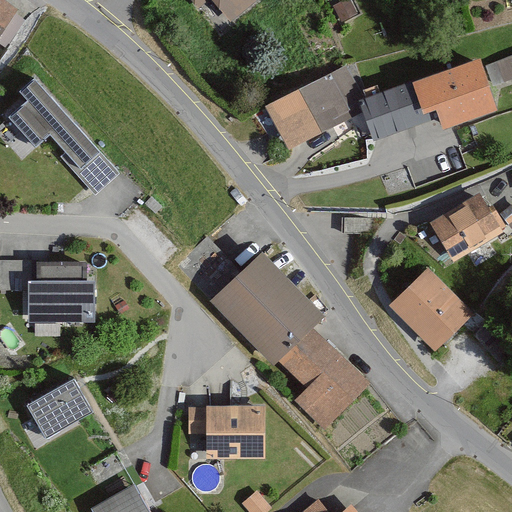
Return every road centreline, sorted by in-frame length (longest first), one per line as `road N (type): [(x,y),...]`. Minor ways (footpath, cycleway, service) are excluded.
road 1 (unclassified): [(511,470),(428,406),(374,349),(194,111),(106,29)]
road 2 (residential): [(0,222),(121,228),(200,328),(163,397),(155,471)]
